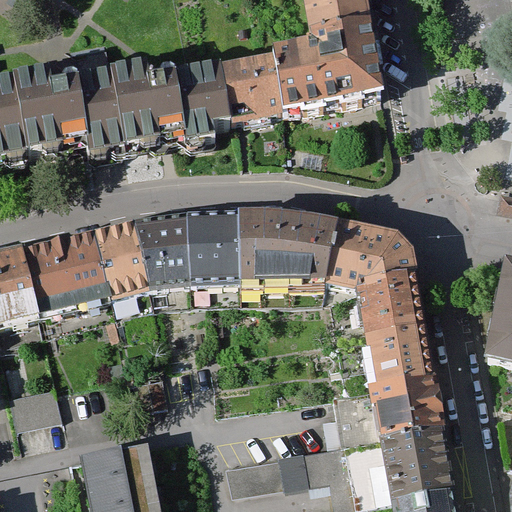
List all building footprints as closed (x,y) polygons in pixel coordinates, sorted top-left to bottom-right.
[(378,44),(369,0),(304,0),(315,56),(378,44)] [(378,44),(315,56),(317,66),(328,127),(391,115),(378,44)] [(290,134),(328,127),(317,66),(279,73),(290,134)] [(290,134),(279,73),(231,80),(240,141),(290,134)] [(194,140),(186,86),(159,90),(157,79),(121,84),(133,164),(168,159),(166,144),(194,140)] [(240,141),(231,80),(186,86),(194,140),(196,157),(224,153),(222,143),(240,141)] [(133,164),(121,84),(88,89),(98,157),(100,169),(133,164)] [(98,157),(88,89),(60,93),(59,86),(22,91),(33,166),(98,157)] [(0,170),(33,166),(22,91),(0,94),(0,170)] [(477,511),(428,230),(358,206),(266,199),(141,211),(0,246),(0,326),(155,291),(268,279),(348,283),(376,287),(410,511),(477,511)] [(511,201),(503,199),(500,216),(511,218),(511,201)] [(511,351),(511,246),(491,347),(511,351)] [(56,391),(10,400),(17,434),(63,425),(56,391)] [(325,424),(329,454),(220,467),(225,511),(353,511),(342,421),(325,424)] [(159,511),(150,458),(83,471),(90,511),(159,511)]
